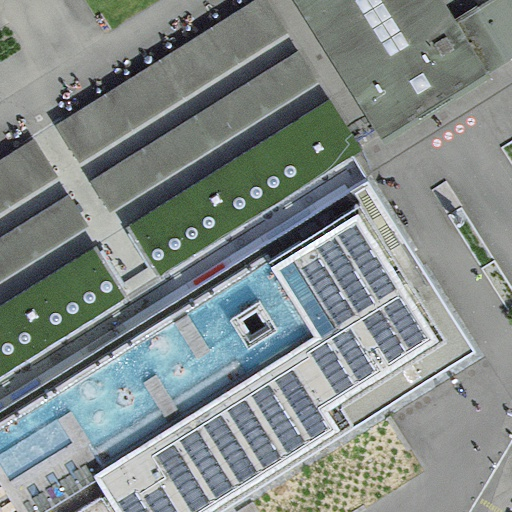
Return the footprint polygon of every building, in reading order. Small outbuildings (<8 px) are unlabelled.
[(282,34),(260,0),(57,128),(79,162),(282,34)] [(484,77),(435,0),(291,0),(382,142),(484,77)] [(511,0),(510,0),(480,21),(509,63),(511,61),(511,0)] [(313,84),(295,56),(86,184),(103,212),(313,84)] [(0,511),(228,511),(487,350),(331,103),(0,309),(0,511)] [(0,209),(50,177),(29,144),(0,162),(0,209)] [(511,217),(466,160),(420,196),(468,258),(511,223),(511,217)] [(0,281),(82,228),(64,200),(0,241),(0,281)]
